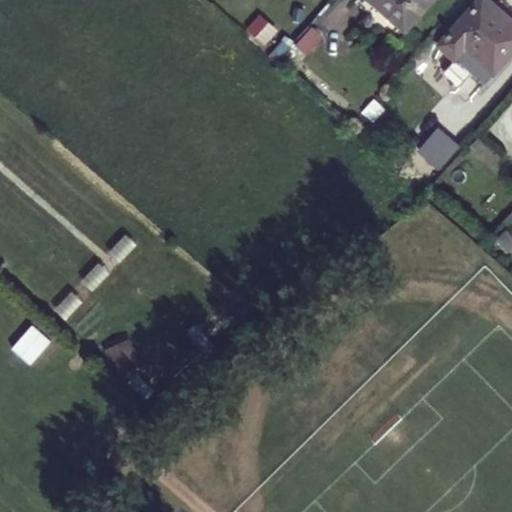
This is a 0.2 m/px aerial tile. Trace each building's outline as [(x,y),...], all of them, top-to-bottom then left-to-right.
[(362,0),(400,31),(427,0),(362,0)] [(466,49),(492,72),(511,48),(511,20),(488,0),(478,0),(439,45),(456,60),(466,49)] [(466,49),(456,60),(483,83),(492,72),(466,49)] [(439,166),(460,142),(436,123),(416,147),(439,166)] [(0,316),(0,334),(36,369),(58,346),(12,304),(0,316)]
